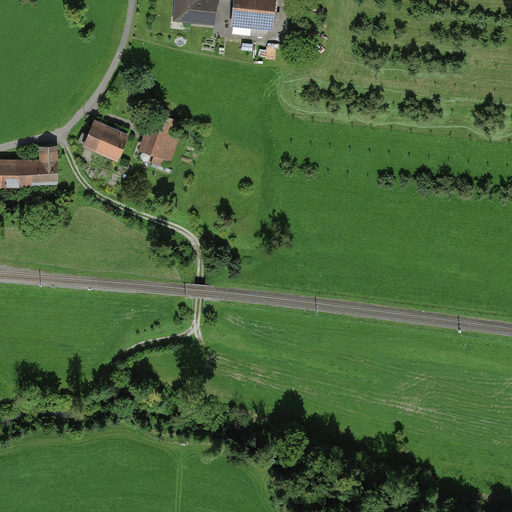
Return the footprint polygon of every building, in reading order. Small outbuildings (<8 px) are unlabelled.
[(220,25),(223,0),(181,0),(179,20),(220,25)] [(286,0),(243,0),(241,26),(283,31),(286,0)] [(176,161),(190,122),(156,110),(143,148),(160,154),(157,162),(167,166),(169,159),(176,161)] [(90,145),(125,161),(137,135),(102,119),(90,145)] [(48,159),(0,159),(0,185),(69,185),(69,159),(64,160),(64,144),(47,145),(48,159)]
